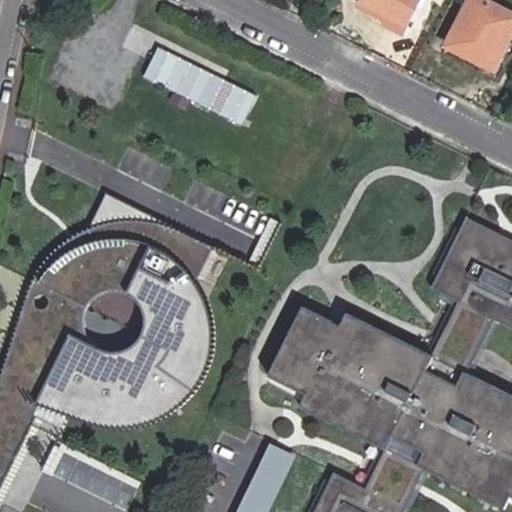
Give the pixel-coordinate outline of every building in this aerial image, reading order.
[(360,0),(384,12),(380,20),(405,34),(410,25),(405,22),(417,0),(360,0)] [(511,27),(511,11),(489,0),(467,0),(446,43),(492,66),(511,27)] [(254,98),(158,52),(143,82),(240,128),(254,98)] [(212,334),(208,312),(203,297),(195,284),(212,251),(105,197),(87,233),(77,236),(67,241),(56,247),(48,255),(40,265),(32,279),(25,295),(0,374),(0,478),(39,403),(63,412),(92,423),(120,428),(136,428),(152,424),(170,416),(197,392),(207,372),(213,351),(212,334)] [(511,242),(464,219),(429,290),(456,303),(429,357),(344,314),(333,335),(327,332),(331,323),(305,310),(269,381),(300,397),(304,388),(311,392),(300,413),(386,455),(378,470),(366,494),(334,478),(317,511),(401,511),(415,486),(422,472),(501,511),(511,491),(511,400),(463,377),(476,351),(490,323),(511,333),(511,242)] [(270,511),(297,460),(275,448),(242,511),(270,511)]
